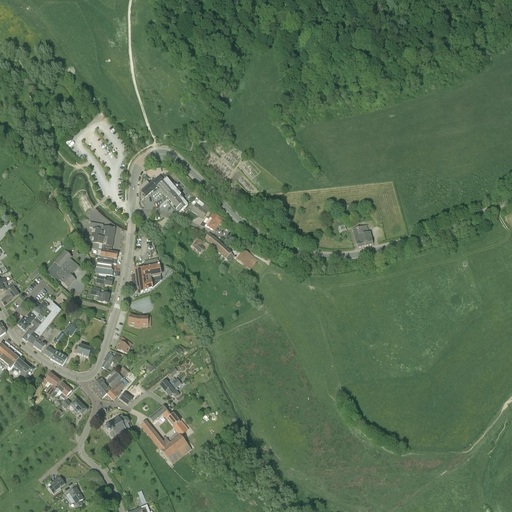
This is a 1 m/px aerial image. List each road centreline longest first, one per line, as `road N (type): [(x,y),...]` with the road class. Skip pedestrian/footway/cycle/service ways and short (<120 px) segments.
road 1 (tertiary): [(131,211),(134,173),(160,152),(184,164),(253,231),(307,254),(352,255),(434,234),(511,196)]
road 2 (tertiary): [(83,378),(97,368),(124,282),(131,211)]
road 3 (unclassified): [(131,211),(177,217),(268,262)]
road 4 (track): [(153,139),(132,73),(130,0)]
